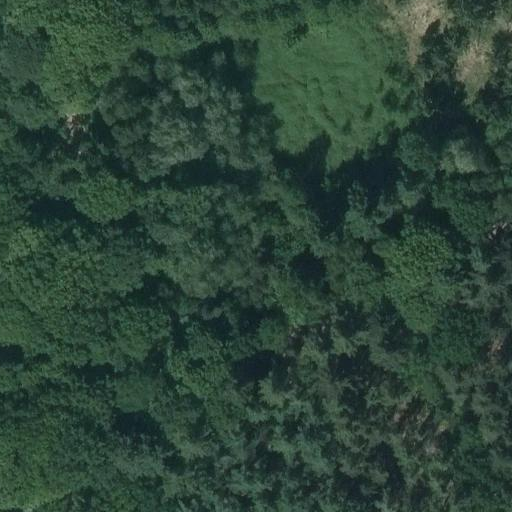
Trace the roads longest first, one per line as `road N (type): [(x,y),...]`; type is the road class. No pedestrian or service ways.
road 1 (track): [(511,215),(107,424)]
road 2 (track): [(55,0),(98,305),(100,360),(82,433)]
